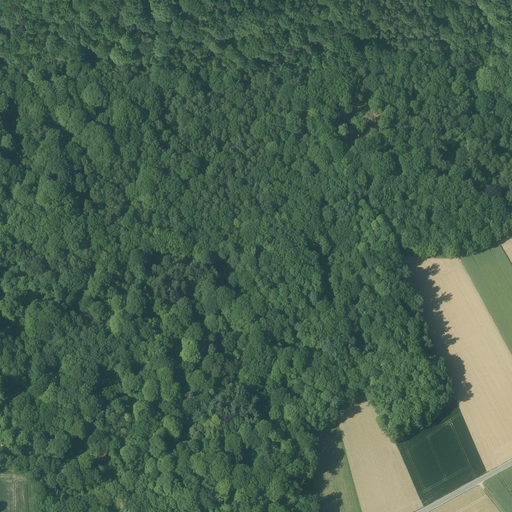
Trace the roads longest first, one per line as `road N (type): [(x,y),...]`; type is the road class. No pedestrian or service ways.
road 1 (track): [(169,511),(134,423),(56,106),(19,0)]
road 2 (track): [(341,0),(333,52),(339,106),(314,149),(321,183),(298,357),(300,430)]
road 3 (track): [(511,234),(451,261),(397,253),(312,269)]
road 4 (track): [(317,511),(308,439),(300,430),(244,491),(248,511)]
